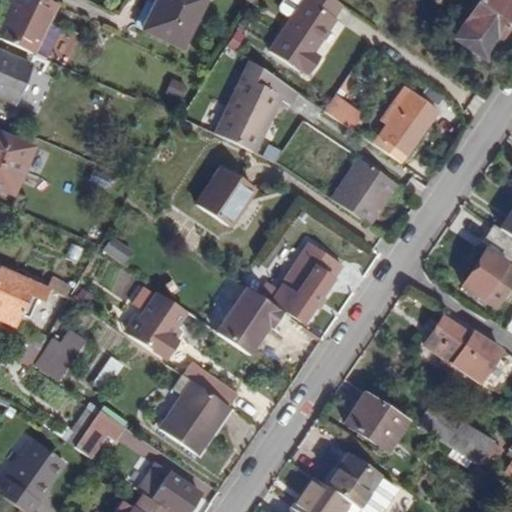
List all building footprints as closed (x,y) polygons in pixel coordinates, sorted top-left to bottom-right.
[(0,24),(0,40),(32,55),(49,22),(58,3),(51,0),(7,0),(0,15),(4,18),(0,24)] [(206,0),(156,0),(142,30),(182,49),(206,0)] [(301,0),(268,50),(304,75),(318,53),(313,50),(335,18),(333,16),(342,4),(336,0),(301,0)] [(511,0),(478,0),(454,38),(486,59),(511,19),(511,0)] [(60,28),(49,22),(32,55),(44,60),(60,28)] [(226,44),(234,50),(243,35),(235,29),(226,44)] [(0,97),(12,103),(30,65),(0,51),(0,97)] [(296,92),(249,60),(227,106),(213,134),(254,152),(279,99),(290,104),(296,92)] [(371,143),(400,162),(436,108),(403,86),(392,100),(398,104),(371,143)] [(324,111),(352,130),(363,114),(335,95),(324,111)] [(254,152),(265,157),(290,104),(279,99),(254,152)] [(227,106),(213,100),(199,128),(213,134),(227,106)] [(0,189),(12,194),(33,147),(0,133),(0,189)] [(396,184),(358,158),(330,199),(367,224),(396,184)] [(196,203),(230,226),(254,189),(221,167),(196,203)] [(511,210),(499,230),(511,239),(511,210)] [(87,236),(98,241),(104,231),(94,225),(87,236)] [(511,255),(511,239),(499,230),(492,226),(482,241),(489,246),(486,250),(484,249),(460,286),(495,310),(511,285),(511,266),(507,263),(511,256),(511,255)] [(112,237),(103,252),(125,265),(134,251),(112,237)] [(339,263),(307,241),(274,287),(268,282),(261,292),(299,319),(339,263)] [(42,302),(49,287),(0,266),(0,319),(14,326),(19,315),(29,319),(37,301),(42,302)] [(120,283),(106,273),(86,306),(100,315),(120,283)] [(54,278),(49,287),(64,293),(68,285),(54,278)] [(289,316),(246,286),(215,332),(247,355),(269,325),(278,332),(289,316)] [(186,313),(156,292),(138,317),(129,331),(167,359),(180,343),(175,340),(169,336),(175,327),(186,313)] [(138,317),(132,314),(122,327),(129,331),(138,317)] [(408,330),(390,318),(382,329),(401,341),(408,330)] [(499,350),(471,330),(467,336),(441,318),(428,337),(433,341),(427,348),(477,382),(499,350)] [(182,332),(175,327),(169,336),(175,340),(182,332)] [(35,365),(54,379),(81,342),(68,333),(58,346),(52,341),(35,365)] [(108,394),(125,364),(111,356),(94,386),(108,394)] [(192,380),(229,406),(239,392),(202,367),(192,380)] [(195,455),(229,406),(192,380),(191,379),(157,428),(195,455)] [(405,421),(366,395),(354,413),(351,411),(343,423),(384,451),(405,421)] [(89,401),(86,406),(69,430),(61,441),(72,449),(100,408),(89,401)] [(458,455),(468,462),(476,467),(478,464),(487,470),(500,450),(431,404),(415,427),(458,455)] [(72,449),(88,459),(106,433),(114,439),(124,425),(100,408),(72,449)] [(61,441),(69,430),(58,423),(50,433),(61,441)] [(0,485),(0,498),(17,510),(20,511),(29,511),(64,462),(32,440),(0,485)] [(465,468),(468,462),(458,455),(454,461),(465,468)] [(344,457),(323,487),(346,503),(357,510),(358,511),(378,511),(393,490),(344,457)] [(135,492),(139,494),(164,511),(185,511),(198,494),(155,464),(135,492)] [(346,503),(323,487),(309,477),(289,506),(286,505),(280,511),(355,511),(357,510),(346,503)] [(506,511),(511,506),(511,490),(505,486),(488,503),(496,511),(506,511)] [(164,511),(139,494),(130,507),(126,511),(164,511)] [(126,511),(130,507),(121,502),(114,511),(126,511)]
